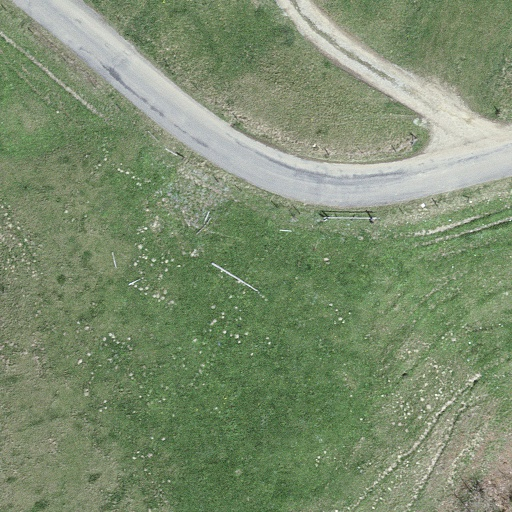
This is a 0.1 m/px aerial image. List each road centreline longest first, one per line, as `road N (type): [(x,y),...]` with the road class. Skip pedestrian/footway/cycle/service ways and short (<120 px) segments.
road 1 (unclassified): [(42,0),(189,122),(289,178),(359,186),(511,156)]
road 2 (track): [(296,0),(347,53),(511,145)]
